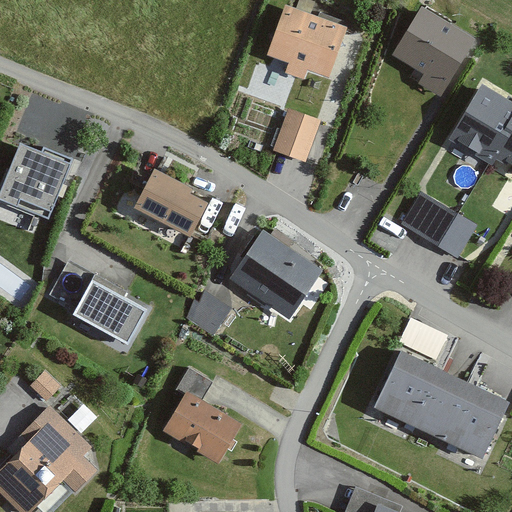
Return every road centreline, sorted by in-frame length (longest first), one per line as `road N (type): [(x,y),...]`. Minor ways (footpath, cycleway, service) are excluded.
road 1 (residential): [(0,65),(156,127),(375,268)]
road 2 (residential): [(375,268),(315,382),(289,470),(292,511)]
road 3 (residential): [(375,268),(511,350)]
